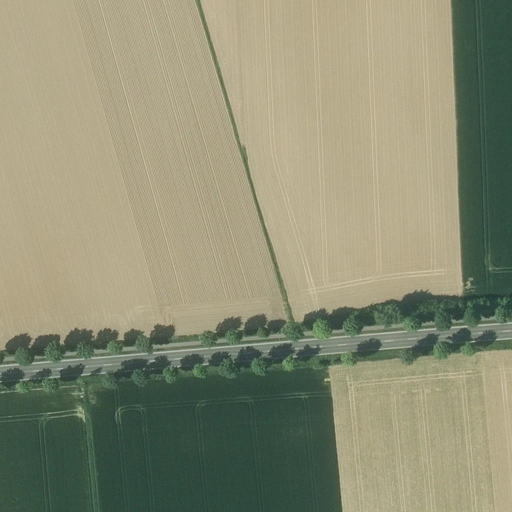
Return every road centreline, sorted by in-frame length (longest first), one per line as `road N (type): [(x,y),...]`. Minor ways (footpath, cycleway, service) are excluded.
road 1 (secondary): [(511,332),(0,373)]
road 2 (track): [(289,322),(200,0)]
